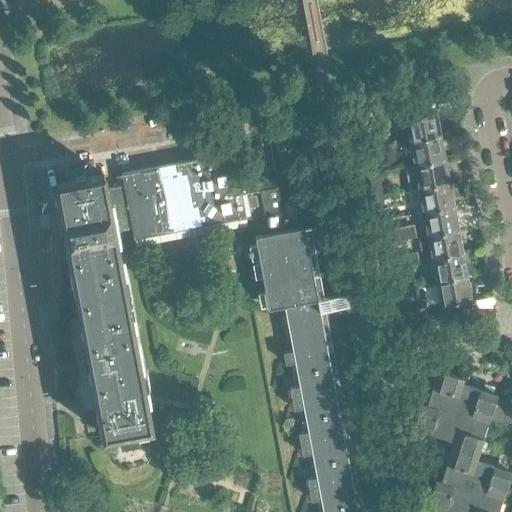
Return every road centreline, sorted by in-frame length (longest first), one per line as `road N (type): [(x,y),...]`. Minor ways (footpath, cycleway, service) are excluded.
road 1 (residential): [(38,511),(9,179)]
road 2 (residential): [(7,160),(238,118)]
road 3 (residential): [(511,210),(488,74),(511,69)]
